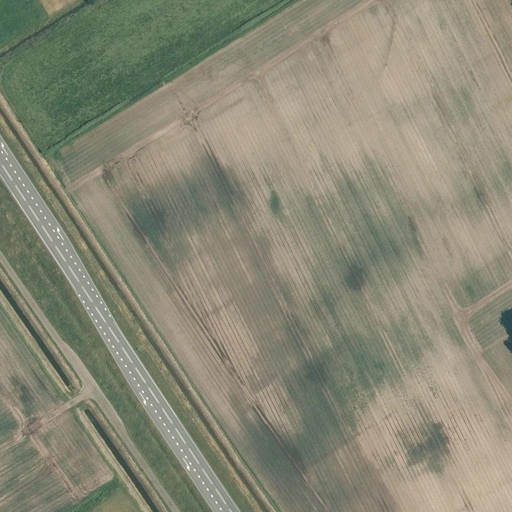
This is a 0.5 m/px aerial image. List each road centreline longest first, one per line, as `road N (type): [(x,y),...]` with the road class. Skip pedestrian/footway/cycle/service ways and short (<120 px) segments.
road 1 (trunk): [(228,511),(0,163)]
road 2 (unclassified): [(175,511),(0,255)]
